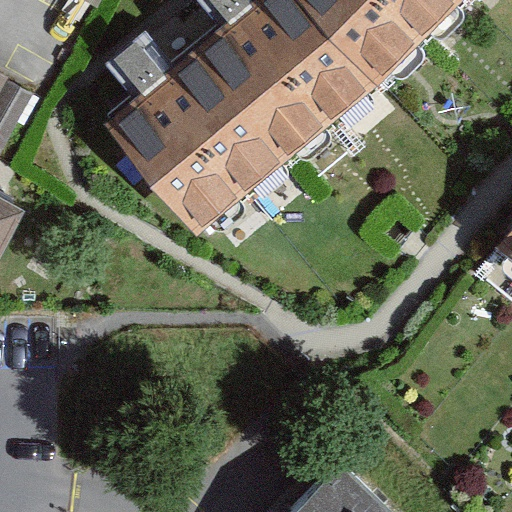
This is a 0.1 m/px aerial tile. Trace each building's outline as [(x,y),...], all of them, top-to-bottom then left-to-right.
[(260,0),(136,96),(111,116),(206,228),(214,222),(379,87),(464,0),(260,0)] [(0,150),(29,96),(0,80),(0,150)] [(0,241),(14,215),(0,208),(0,241)] [(511,229),(495,250),(511,263),(511,229)] [(390,511),(329,454),(275,511),(390,511)]
